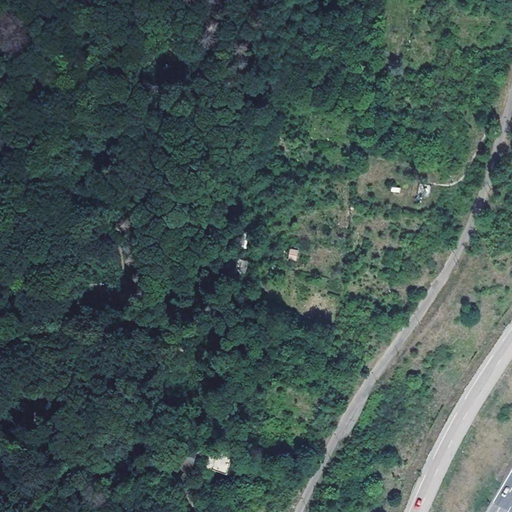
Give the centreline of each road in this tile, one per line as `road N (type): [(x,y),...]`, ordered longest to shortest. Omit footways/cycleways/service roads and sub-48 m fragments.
road 1 (residential): [(511,96),(470,226),(368,383),(298,511)]
road 2 (motorway): [(511,342),(447,447),(418,511)]
